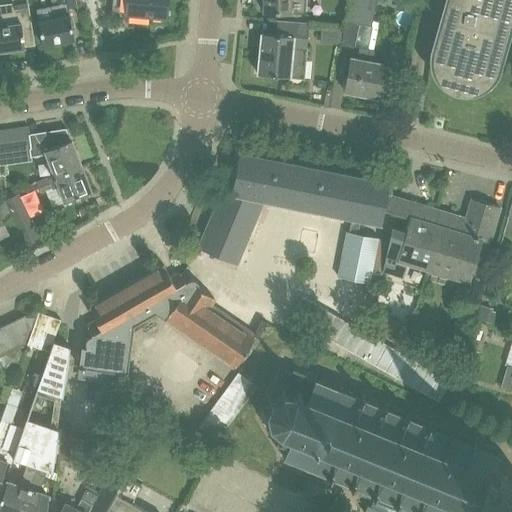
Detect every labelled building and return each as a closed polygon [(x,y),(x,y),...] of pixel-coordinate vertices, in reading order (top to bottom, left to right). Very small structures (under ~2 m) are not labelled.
[(0,52),(10,51),(10,49),(24,47),(20,24),(31,22),(27,0),(12,0),(13,3),(0,4),(0,52)] [(66,0),(67,3),(35,8),(41,45),(44,45),(44,47),(54,46),(54,43),(73,40),(68,9),(77,7),(75,0),(66,0)] [(126,13),(166,16),(167,0),(111,0),(112,3),(127,4),(126,13)] [(264,0),(263,10),(306,13),(306,0),(264,0)] [(349,0),(341,44),(357,48),(368,50),(373,51),(379,22),(372,21),(376,0),(349,0)] [(511,0),(445,0),(444,6),(444,8),(463,11),(494,15),(502,16),(506,4),(511,5),(511,0)] [(483,86),(488,83),(491,80),(493,77),(495,74),(497,70),(498,67),(511,18),(502,16),(494,15),(463,11),(444,8),(432,48),(431,52),(431,56),(431,60),(432,64),(433,68),(434,72),(436,75),(438,78),(441,82),(444,84),(447,87),(451,89),(455,90),(459,91),(463,92),(467,92),(471,91),(475,90),(480,88),(483,86)] [(255,70),(257,70),(257,73),(304,77),(309,22),(277,19),(275,34),(261,32),(258,57),(256,57),(255,70)] [(392,45),(388,68),(400,70),(405,47),(392,45)] [(373,51),(368,50),(357,48),(355,58),(350,57),(344,90),(360,93),(359,95),(371,98),(371,95),(378,97),(385,63),(371,61),(373,51)] [(0,130),(0,151),(29,147),(30,156),(46,154),(54,176),(79,166),(66,131),(33,136),(31,126),(0,130)] [(380,223),(383,210),(392,213),(397,197),(386,194),(388,183),(266,159),(267,153),(268,150),(258,147),(257,151),(256,156),(238,153),(231,190),(224,188),(198,247),(233,263),(261,199),(351,217),(348,231),(346,231),(337,276),(369,282),(365,298),(376,300),(382,269),(381,269),(387,240),(377,238),(378,237),(357,233),(360,219),(380,223)] [(89,192),(79,166),(54,176),(35,183),(38,192),(51,187),(51,189),(58,187),(63,202),(89,192)] [(406,200),(397,197),(392,213),(408,217),(404,230),(390,226),(387,240),(381,269),(382,269),(401,275),(406,261),(469,280),(481,240),(488,242),(499,206),(472,198),(465,218),(406,200)] [(0,236),(7,234),(2,221),(11,217),(4,202),(0,203),(0,236)] [(40,237),(29,215),(15,222),(26,244),(40,237)] [(162,264),(126,285),(144,318),(156,311),(234,364),(253,336),(229,320),(231,319),(209,302),(212,298),(196,287),(197,284),(196,283),(195,281),(193,280),(189,278),(186,278),(183,279),(178,272),(170,276),(162,264)] [(132,325),(144,318),(126,285),(89,307),(94,320),(85,325),(90,334),(88,336),(86,338),(85,341),(84,345),(85,347),(80,346),(78,364),(126,372),(132,325)] [(302,296),(290,317),(438,401),(450,380),(302,296)] [(31,329),(38,311),(25,317),(14,322),(24,344),(25,344),(26,342),(31,329)] [(25,344),(48,353),(53,340),(60,319),(38,311),(31,329),(26,342),(25,344)] [(394,320),(388,335),(404,342),(411,327),(394,320)] [(24,344),(14,322),(4,327),(14,349),(24,344)] [(14,349),(4,327),(0,328),(0,344),(4,354),(14,349)] [(69,346),(53,340),(48,353),(36,388),(62,397),(69,346)] [(511,366),(506,364),(500,385),(511,389),(511,366)] [(511,511),(511,482),(500,477),(502,474),(499,467),(494,465),(497,457),(499,458),(500,455),(496,453),(498,451),(494,449),(492,452),(473,444),(474,441),(472,440),(470,443),(467,442),(468,439),(454,433),(453,436),(450,435),(451,432),(449,431),(448,434),(428,425),(430,422),(427,421),(425,424),(405,416),(406,413),(404,412),(403,415),(401,414),(401,412),(387,406),(386,408),(383,407),(384,404),(382,403),(380,406),(362,398),(363,396),(360,394),(359,398),(339,389),(341,386),(338,385),(336,388),(283,365),(270,396),(268,395),(267,398),(270,401),(266,410),(262,410),(263,413),(266,413),(268,423),(265,425),(268,428),(271,426),(277,432),(276,437),(277,437),(276,441),(286,446),(282,455),(305,465),(304,468),(307,469),(308,467),(328,475),(327,478),(329,479),(330,476),(349,483),(347,487),(351,488),(353,485),(356,486),(355,489),(367,495),(369,491),(372,493),(371,496),(373,497),(375,494),(394,502),(392,505),(395,506),(397,503),(416,511),(415,511),(511,511)] [(230,379),(249,392),(255,384),(236,371),(230,379)] [(230,379),(224,388),(242,402),(249,392),(230,379)] [(235,411),(242,402),(224,388),(217,398),(235,411)] [(217,398),(210,407),(228,421),(235,411),(217,398)] [(16,406),(6,402),(1,418),(0,420),(0,481),(11,449),(19,426),(10,423),(16,406)] [(210,407),(203,417),(221,431),(228,421),(210,407)] [(221,431),(203,417),(196,427),(214,440),(221,431)] [(54,455),(57,429),(51,427),(25,418),(12,456),(27,461),(37,465),(47,468),(52,471),(54,455)] [(61,429),(58,456),(70,462),(81,440),(61,429)] [(94,447),(81,440),(70,462),(83,468),(94,447)] [(117,458),(94,447),(83,468),(95,474),(91,480),(102,486),(117,458)] [(20,511),(37,465),(27,461),(19,485),(6,481),(0,499),(0,511),(20,511)] [(47,468),(37,465),(20,511),(45,511),(47,507),(49,496),(38,492),(47,468)] [(141,485),(130,479),(125,476),(104,511),(148,511),(132,503),(141,485)] [(87,511),(96,496),(85,490),(75,509),(64,503),(58,511),(87,511)]
